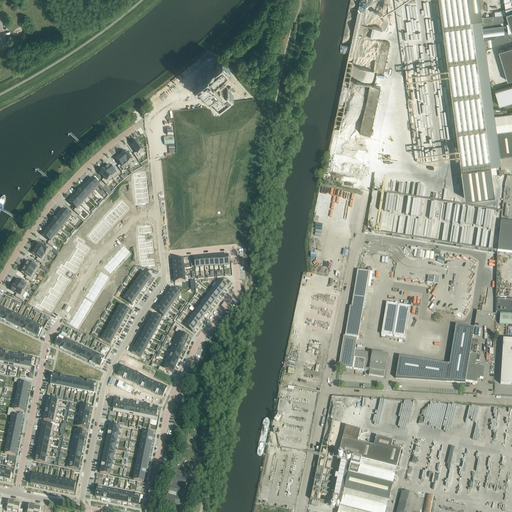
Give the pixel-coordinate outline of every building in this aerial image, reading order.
[(481,17),(478,0),(438,0),(461,168),(490,164),(491,172),(502,174),(485,48),(509,41),(506,14),(481,17)] [(503,0),(506,13),(511,11),(511,8),(509,0),(503,0)] [(381,29),(392,31),(396,11),(385,9),(381,29)] [(375,70),(384,71),(390,42),(379,40),(373,69),(375,70)] [(511,47),(498,51),(507,81),(511,79),(511,47)] [(208,73),(199,81),(209,93),(210,92),(211,94),(214,97),(219,104),(228,96),(228,95),(230,93),(231,93),(230,93),(228,90),(228,89),(227,89),(227,90),(226,90),(226,91),(225,92),(223,89),(219,84),(214,79),(221,72),(222,72),(227,68),(227,67),(222,61),(208,73)] [(371,85),(375,70),(373,69),(359,66),(355,82),(370,85),(371,85)] [(360,132),(370,134),(380,87),(371,85),(370,85),(360,132)] [(511,85),(495,91),(499,105),(511,101),(511,85)] [(511,129),(511,128),(511,112),(507,113),(506,110),(494,108),(496,131),(511,129)] [(511,154),(511,129),(496,131),(500,156),(511,154)] [(357,139),(357,142),(359,143),(358,146),(367,148),(367,145),(361,143),(362,140),(357,139)] [(135,143),(131,145),(136,153),(134,155),(138,161),(141,159),(139,156),(144,152),(142,149),(143,149),(141,145),(140,146),(138,142),(136,143),(135,143)] [(123,153),(120,155),(128,165),(133,162),(134,163),(136,160),(132,155),(130,157),(126,152),(124,154),(123,153)] [(120,155),(115,159),(120,165),(118,167),(122,172),(124,170),(124,169),(128,165),(120,155)] [(494,195),(491,172),(490,164),(461,168),(464,198),(494,195)] [(108,165),(104,169),(112,179),(113,180),(120,174),(116,169),(114,171),(108,165)] [(102,173),(100,174),(104,179),(102,181),(106,186),(109,184),(108,183),(112,179),(104,169),(101,172),(102,173)] [(140,173),(133,173),(134,177),(136,177),(137,182),(147,181),(146,176),(141,176),(140,173)] [(92,178),(88,183),(96,190),(98,187),(100,186),(103,189),(105,187),(101,182),(99,184),(92,178)] [(88,183),(85,187),(92,194),(96,190),(88,183)] [(85,187),(81,191),(88,198),(92,194),(85,187)] [(81,191),(77,195),(85,201),(88,198),(81,191)] [(77,195),(73,199),(81,205),(85,201),(77,195)] [(73,199),(69,203),(76,209),(74,211),(78,215),(81,213),(77,210),(81,205),(73,199)] [(122,200),(118,203),(126,210),(129,207),(122,200)] [(118,203),(116,206),(123,213),(126,210),(118,203)] [(116,206),(113,209),(120,216),(123,213),(116,206)] [(113,209),(110,212),(117,219),(120,216),(113,209)] [(63,210),(59,214),(67,220),(71,216),(75,219),(77,217),(72,213),(70,215),(63,210)] [(110,212),(107,216),(114,222),(117,219),(110,212)] [(59,214),(56,219),(64,225),(67,220),(59,214)] [(107,216),(104,219),(111,226),(114,222),(107,216)] [(56,219),(53,223),(61,229),(64,225),(56,219)] [(103,220),(100,224),(107,230),(110,227),(103,220)] [(511,222),(501,221),(498,251),(511,253),(511,222)] [(53,223),(49,227),(58,233),(61,229),(53,223)] [(100,224),(97,227),(104,233),(107,230),(100,224)] [(49,227),(46,231),(54,238),(58,233),(49,227)] [(97,227),(94,230),(101,236),(104,233),(97,227)] [(94,230),(91,233),(98,240),(101,236),(94,230)] [(46,231),(43,236),(48,240),(46,243),(53,248),(55,245),(51,242),(54,238),(46,231)] [(91,233),(88,236),(95,243),(98,240),(91,233)] [(77,237),(75,241),(80,244),(77,248),(86,253),(89,248),(82,244),(83,241),(77,237)] [(145,238),(138,239),(139,242),(142,242),(142,248),(153,247),(152,241),(146,241),(145,238)] [(37,245),(35,248),(47,256),(50,251),(51,252),(53,249),(47,245),(45,247),(39,244),(38,246),(37,245)] [(123,246),(120,249),(127,256),(130,252),(123,246)] [(143,253),(140,254),(140,257),(147,256),(147,253),(154,253),(153,247),(142,248),(143,253)] [(35,248),(31,254),(38,258),(36,261),(42,264),(47,256),(35,248)] [(77,248),(75,252),(84,257),(86,253),(77,248)] [(120,249),(117,253),(124,259),(127,256),(120,249)] [(75,252),(73,255),(82,260),(84,257),(75,252)] [(117,253),(113,256),(120,263),(124,259),(117,253)] [(73,255),(71,259),(79,264),(82,260),(73,255)] [(113,256),(110,260),(117,266),(120,263),(113,256)] [(147,256),(140,257),(140,261),(143,260),(143,266),(149,266),(151,266),(155,265),(154,259),(147,260),(147,256)] [(71,259),(69,263),(77,268),(79,264),(71,259)] [(110,260),(107,263),(114,270),(117,266),(110,260)] [(28,262),(25,267),(36,274),(41,266),(35,263),(34,265),(28,262)] [(61,264),(59,268),(65,271),(67,268),(74,273),(77,268),(69,263),(66,267),(61,264)] [(107,263),(103,267),(110,274),(114,270),(107,263)] [(25,267),(21,273),(27,276),(26,279),(31,282),(36,274),(25,267)] [(58,269),(56,272),(61,275),(58,280),(66,285),(69,280),(62,276),(64,273),(58,269)] [(101,272),(98,276),(106,281),(109,277),(101,272)] [(144,272),(140,277),(148,282),(151,278),(144,272)] [(98,276),(96,280),(103,285),(106,281),(98,276)] [(140,277),(137,281),(145,287),(148,282),(140,277)] [(16,279),(13,285),(25,292),(25,291),(28,286),(29,287),(30,284),(25,281),(23,283),(16,279)] [(58,280),(55,284),(64,289),(66,285),(58,280)] [(96,280),(93,284),(101,289),(103,285),(96,280)] [(220,280),(217,284),(224,289),(227,285),(220,280)] [(137,281),(134,286),(142,291),(145,287),(137,281)] [(55,284),(53,289),(61,294),(64,289),(55,284)] [(93,284),(91,288),(98,293),(101,289),(93,284)] [(217,284),(214,288),(221,293),(224,289),(217,284)] [(12,289),(11,291),(17,294),(15,297),(22,301),(24,298),(23,297),(26,292),(25,291),(25,292),(13,285),(11,288),(12,289)] [(134,286),(131,290),(138,296),(142,291),(134,286)] [(91,288),(88,292),(96,297),(98,293),(91,288)] [(172,288),(169,293),(177,299),(180,294),(172,288)] [(214,288),(211,292),(218,297),(221,293),(214,288)] [(53,289),(50,293),(59,298),(61,294),(53,289)] [(131,290),(128,294),(135,300),(138,296),(131,290)] [(88,292),(85,297),(93,301),(96,297),(88,292)] [(211,292),(208,296),(216,301),(218,297),(211,292)] [(50,293),(47,297),(56,302),(59,298),(50,293)] [(169,293),(165,297),(174,303),(177,299),(169,293)] [(128,294),(124,299),(132,305),(135,300),(128,294)] [(208,296),(206,300),(213,305),(216,301),(208,296)] [(47,297),(45,302),(53,307),(56,302),(47,297)] [(165,297),(162,302),(170,308),(174,303),(165,297)] [(85,298),(82,302),(90,307),(92,303),(85,298)] [(511,311),(511,299),(497,299),(496,310),(511,311)] [(206,300),(203,303),(210,309),(213,305),(206,300)] [(37,303),(35,307),(41,310),(43,307),(50,312),(53,307),(45,302),(42,306),(37,303)] [(82,302),(79,306),(87,311),(90,307),(82,302)] [(162,302),(159,306),(167,312),(170,308),(162,302)] [(203,303),(200,307),(207,313),(210,309),(203,303)] [(386,303),(381,335),(405,339),(410,307),(386,303)] [(79,306),(77,311),(85,315),(87,311),(79,306)] [(121,306),(118,311),(126,315),(129,310),(121,306)] [(159,306),(156,311),(164,317),(167,312),(159,306)] [(200,307),(197,311),(204,316),(207,313),(200,307)] [(8,311),(3,320),(8,323),(13,313),(8,311)] [(77,311),(74,315),(82,319),(85,315),(77,311)] [(118,311),(115,315),(124,320),(126,315),(118,311)] [(197,311),(194,315),(201,320),(204,316),(197,311)] [(13,313),(8,323),(13,325),(18,316),(13,313)] [(153,314),(150,320),(159,324),(162,319),(153,314)] [(74,315),(72,319),(80,324),(82,319),(74,315)] [(115,315),(113,320),(121,325),(124,320),(115,315)] [(194,315),(191,319),(198,324),(201,320),(194,315)] [(18,316),(13,325),(18,327),(22,318),(18,316)] [(22,318),(18,327),(23,330),(27,320),(22,318)] [(72,319),(69,323),(77,328),(80,324),(72,319)] [(191,319),(188,323),(195,328),(198,324),(191,319)] [(27,320),(23,330),(28,332),(32,323),(27,320)] [(113,320),(110,325),(118,330),(121,325),(113,320)] [(150,320),(148,324),(157,329),(159,324),(150,320)] [(32,323),(28,332),(33,334),(37,325),(32,323)] [(188,323),(185,327),(193,332),(195,328),(188,323)] [(148,324),(145,329),(154,334),(157,329),(148,324)] [(37,325),(33,334),(38,337),(42,328),(37,325)] [(110,325),(107,330),(116,334),(118,330),(110,325)] [(465,383),(474,328),(456,325),(449,365),(399,357),(396,378),(465,383)] [(177,327),(175,332),(178,333),(175,338),(186,343),(189,337),(181,334),(183,330),(177,327)] [(145,329),(143,334),(151,339),(154,334),(145,329)] [(107,330),(105,334),(113,339),(116,334),(107,330)] [(372,353),(355,350),(357,339),(358,339),(358,338),(358,335),(352,334),(352,337),(349,337),(349,334),(346,333),(345,336),(344,336),(339,367),(363,371),(364,370),(369,371),(369,375),(383,377),(385,367),(384,367),(384,365),(385,365),(387,355),(372,352),(372,353)] [(105,334),(102,340),(110,344),(113,339),(105,334)] [(143,334),(140,338),(149,343),(151,339),(143,334)] [(60,335),(55,345),(60,348),(61,348),(66,337),(60,335)] [(60,348),(65,351),(66,350),(71,339),(66,337),(61,348),(60,348)] [(140,338),(137,343),(146,348),(149,343),(140,338)] [(175,338),(173,343),(184,348),(186,343),(175,338)] [(71,339),(66,350),(70,353),(76,342),(71,339)] [(511,340),(503,340),(500,384),(511,384),(511,340)] [(76,342),(70,353),(75,355),(80,344),(76,342)] [(137,343),(135,348),(144,353),(146,348),(137,343)] [(173,343),(171,348),(182,353),(184,348),(173,343)] [(80,344),(75,355),(80,357),(85,347),(80,344)] [(85,347),(80,357),(85,360),(90,349),(85,347)] [(90,362),(89,362),(95,365),(95,364),(100,354),(101,350),(97,348),(95,351),(90,362)] [(135,348),(132,353),(141,358),(144,353),(135,348)] [(171,348),(169,353),(180,358),(182,353),(171,348)] [(90,349),(85,360),(90,362),(95,351),(90,349)] [(169,353),(166,358),(169,359),(177,363),(180,358),(169,353)] [(100,354),(95,364),(100,367),(105,356),(100,354)] [(480,378),(483,379),(485,368),(475,366),(476,361),(477,355),(470,354),(466,382),(477,383),(477,380),(479,380),(480,378)] [(27,357),(25,369),(30,370),(31,365),(32,365),(33,361),(32,361),(33,358),(27,357)] [(167,363),(167,364),(175,367),(177,363),(169,359),(167,363)] [(160,367),(158,370),(164,373),(166,370),(173,373),(175,367),(167,364),(167,363),(166,363),(163,368),(160,367)] [(120,373),(118,376),(123,378),(128,369),(123,367),(121,369),(119,372),(120,373)] [(128,369),(123,378),(128,381),(133,371),(128,368),(128,369)] [(133,371),(128,381),(133,383),(138,373),(133,371)] [(138,373),(133,383),(138,385),(143,374),(138,372),(138,373)] [(143,374),(138,385),(143,388),(148,378),(149,377),(143,374)] [(148,378),(143,388),(148,390),(153,380),(148,378)] [(15,379),(14,382),(19,383),(18,388),(28,390),(29,385),(21,383),(22,380),(15,379)] [(153,380),(148,390),(153,392),(157,382),(153,380)] [(157,382),(153,392),(157,395),(162,386),(163,385),(157,382)] [(162,386),(157,395),(163,397),(164,394),(165,395),(167,391),(166,391),(167,388),(162,386)] [(9,408),(8,412),(15,413),(16,410),(24,412),(25,406),(15,404),(14,409),(9,408)] [(153,407),(150,419),(156,420),(157,415),(158,415),(158,411),(157,411),(158,408),(153,407)] [(8,412),(7,415),(13,416),(12,421),(21,423),(22,418),(14,416),(15,413),(8,412)] [(76,421),(75,426),(87,429),(88,423),(77,421),(76,421)] [(341,504),(358,442),(361,430),(346,426),(337,460),(342,461),(335,493),(333,493),(333,497),(332,502),(341,504)] [(386,511),(400,453),(403,454),(404,451),(401,450),(401,449),(392,446),(393,441),(376,436),(374,446),(358,442),(341,504),(338,511),(386,511),(387,511),(386,511)] [(68,462),(67,467),(78,470),(79,464),(70,462),(68,462)] [(167,494),(165,501),(179,505),(181,498),(178,497),(179,493),(180,494),(181,489),(180,488),(181,485),(185,485),(187,478),(183,477),(184,473),(175,470),(174,474),(173,474),(171,481),(171,482),(170,485),(169,490),(168,494),(167,494)] [(96,490),(95,494),(96,494),(96,497),(101,498),(104,486),(98,485),(97,490),(96,490)] [(419,511),(423,500),(416,498),(417,495),(402,491),(396,511),(419,511)] [(135,492),(133,505),(138,506),(139,503),(140,503),(141,499),(140,499),(141,493),(135,492)] [(4,510),(3,511),(12,511),(15,503),(9,502),(7,510),(4,510)] [(15,503),(12,511),(19,511),(21,505),(15,503)]
